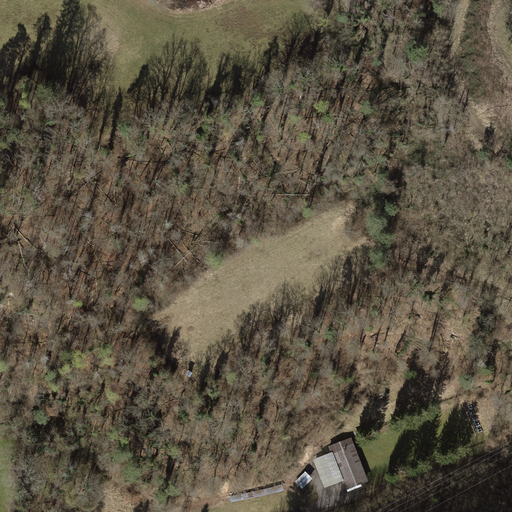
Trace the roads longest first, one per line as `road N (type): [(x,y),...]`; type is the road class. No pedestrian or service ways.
road 1 (track): [(308,511),(426,472),(511,467)]
road 2 (track): [(511,154),(486,136),(464,101),(456,63),(462,0)]
